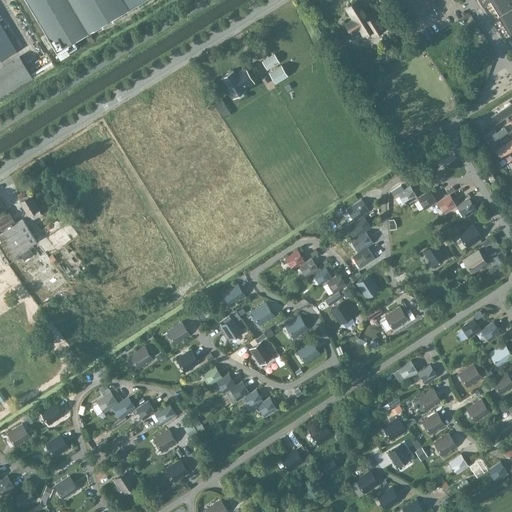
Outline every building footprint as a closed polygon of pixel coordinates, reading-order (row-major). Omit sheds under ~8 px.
[(25,0),(56,51),(84,35),(85,36),(77,41),(80,47),(93,39),(90,34),(88,35),(87,33),(141,0),(25,0)] [(352,19),(346,23),(352,34),(359,29),(363,35),(369,31),(372,35),(384,28),(376,15),(367,20),(360,8),(362,7),(357,0),(356,0),(345,7),(352,19)] [(511,0),(489,0),(499,15),(498,16),(503,24),(509,34),(511,32),(511,0)] [(378,5),(383,14),(387,12),(381,3),(378,5)] [(0,23),(0,59),(16,50),(0,23)] [(274,54),(262,61),(267,69),(279,62),(274,54)] [(21,59),(0,71),(0,94),(31,76),(21,59)] [(269,72),(276,83),(288,76),(281,65),(269,72)] [(234,74),(232,70),(222,76),(233,95),(244,89),(243,87),(253,81),(245,67),(234,74)] [(511,102),(490,112),(494,120),(511,111),(511,102)] [(488,144),(507,131),(503,125),(495,131),(493,128),(482,135),(488,144)] [(497,156),(511,149),(511,138),(494,147),(497,156)] [(497,159),(500,164),(511,158),(509,154),(497,159)] [(485,173),(486,174),(491,182),(495,179),(489,170),(485,173)] [(418,197),(410,185),(397,193),(405,205),(417,198),(418,197)] [(437,202),(437,201),(430,189),(418,197),(417,198),(425,210),(437,202)] [(457,206),(449,194),(437,201),(437,202),(444,214),(456,206),(457,206)] [(34,218),(41,214),(38,209),(30,195),(20,201),(28,215),(31,213),(34,218)] [(456,206),(464,218),(476,210),(469,198),(457,206),(456,206)] [(363,215),(369,211),(361,199),(349,207),(346,209),(354,221),(357,219),(363,215)] [(9,213),(0,218),(0,244),(1,244),(2,244),(10,257),(36,241),(22,217),(14,222),(9,213)] [(371,227),(363,215),(357,219),(351,223),(358,235),(359,235),(365,230),(365,231),(371,227)] [(468,246),(481,238),(472,225),(460,234),(468,246)] [(359,235),(358,235),(353,239),(350,240),(358,252),(360,250),(367,246),(373,242),(365,231),(365,230),(359,235)] [(454,242),(449,235),(444,238),(449,245),(454,242)] [(433,264),(445,256),(437,244),(424,252),(433,264)] [(360,250),(358,252),(352,256),(360,268),(375,258),(367,246),(360,250)] [(305,261),(297,249),(285,258),(293,270),(299,266),(305,261)] [(473,272),(485,264),(477,251),(464,260),(473,272)] [(506,261),(501,252),(493,257),(498,265),(506,261)] [(319,269),(311,257),(305,261),(299,266),(307,278),(313,274),(312,274),(319,269)] [(333,277),(332,277),(325,265),(319,269),(312,274),(313,274),(320,286),(326,282),(326,281),(333,277)] [(346,285),(339,273),(338,273),(332,277),(333,277),(326,281),(326,282),(334,294),(338,291),(346,285)] [(365,296),(378,288),(369,276),(357,284),(365,296)] [(232,304),(244,296),(236,284),(223,292),(232,304)] [(331,296),(335,301),(342,296),(338,291),(334,294),(331,296)] [(208,308),(214,305),(209,296),(192,306),(196,312),(199,310),(200,312),(207,308),(208,308)] [(417,308),(429,311),(431,302),(419,300),(417,308)] [(340,322),(352,314),(344,302),(332,310),(340,322)] [(260,324),(273,316),(265,303),(252,311),(260,324)] [(394,328),(407,320),(399,307),(386,315),(394,328)] [(229,339),(241,331),(230,314),(218,322),(229,339)] [(294,337),(307,329),(299,316),(286,325),(294,337)] [(481,329),(473,318),(461,326),(469,338),(481,330),(481,329)] [(481,330),(489,342),(501,333),(493,321),(481,329),(481,330)] [(176,343),(189,335),(181,322),(168,331),(176,343)] [(243,335),(247,342),(255,337),(250,330),(243,335)] [(306,362),(318,353),(310,341),(298,349),(306,362)] [(259,363),(271,355),(263,342),(251,350),(259,363)] [(499,365),(511,357),(503,344),(491,353),(499,365)] [(139,367),(151,359),(143,347),(131,355),(139,367)] [(186,371),(198,362),(190,350),(178,358),(186,371)] [(155,355),(159,361),(165,356),(161,351),(155,355)] [(418,372),(410,360),(397,368),(399,369),(393,373),(398,382),(404,378),(405,380),(417,372),(418,372)] [(417,372),(425,384),(437,376),(430,364),(418,372),(417,372)] [(223,377),(215,365),(202,373),(210,385),(216,381),(223,377)] [(468,385),(480,377),(472,365),(460,373),(468,385)] [(236,385),(236,384),(228,373),(223,377),(216,381),(224,393),(230,389),(236,385)] [(501,393),(511,385),(511,382),(505,373),(493,381),(501,393)] [(250,392),(242,380),(236,384),(236,385),(230,389),(237,401),(243,397),(250,392)] [(491,391),(485,383),(480,386),(485,395),(491,391)] [(116,404),(118,403),(109,388),(102,393),(103,395),(93,402),(101,414),(116,405),(116,404)] [(263,400),(256,388),(250,392),(243,397),(251,409),(257,405),(263,400)] [(427,409),(440,401),(432,389),(419,397),(427,409)] [(136,408),(136,407),(128,396),(118,403),(116,404),(116,405),(124,416),(136,408)] [(257,405),(265,417),(277,409),(270,396),(263,400),(257,405)] [(156,412),(156,411),(148,400),(136,407),(136,408),(143,420),(155,412),(156,412)] [(476,420),(488,412),(480,400),(468,408),(476,420)] [(50,423),(62,415),(54,403),(41,411),(50,423)] [(155,412),(163,424),(176,416),(168,404),(156,411),(156,412),(155,412)] [(383,409),(385,417),(401,412),(399,404),(383,409)] [(431,433),(443,425),(435,412),(423,421),(431,433)] [(194,426),(201,423),(197,415),(191,418),(194,426)] [(392,439),(404,431),(397,418),(384,426),(392,439)] [(183,428),(190,437),(198,431),(191,422),(183,428)] [(319,444),(331,436),(323,423),(311,431),(319,444)] [(17,445),(29,437),(21,425),(8,433),(17,445)] [(163,451),(175,442),(167,430),(154,438),(163,451)] [(339,433),(335,436),(339,442),(343,439),(339,433)] [(443,455),(455,447),(447,434),(435,442),(443,455)] [(55,456),(68,448),(59,435),(47,444),(55,456)] [(397,465),(409,457),(401,445),(389,453),(397,465)] [(289,469),(302,462),(294,449),(281,457),(289,469)] [(469,465),(468,465),(461,454),(448,462),(456,474),(468,466),(469,465)] [(325,476),(338,468),(330,456),(317,464),(325,476)] [(175,480),(188,472),(179,460),(167,468),(175,480)] [(488,469),(488,470),(496,481),(508,473),(500,461),(488,469)] [(365,492),(378,484),(369,471),(357,479),(365,492)] [(123,493),(136,485),(127,472),(115,480),(123,493)] [(2,478),(1,479),(0,480),(0,491),(2,495),(3,496),(15,487),(7,475),(2,478)] [(64,497),(77,489),(68,477),(56,485),(64,497)] [(42,493),(48,496),(49,497),(53,489),(52,489),(46,486),(42,493)] [(22,507),(34,499),(26,487),(13,495),(22,507)] [(387,508),(399,500),(391,487),(378,496),(387,508)] [(209,511),(227,511),(219,500),(207,509),(209,511)] [(405,511),(423,511),(416,500),(403,508),(405,511)] [(151,501),(144,507),(147,511),(148,511),(155,507),(151,501)]
